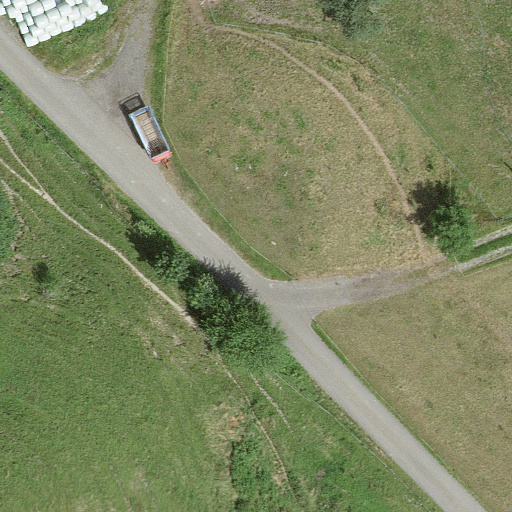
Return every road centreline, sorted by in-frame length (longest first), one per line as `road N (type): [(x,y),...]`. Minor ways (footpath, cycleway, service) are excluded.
road 1 (unclassified): [(466,511),(0,46)]
road 2 (track): [(511,240),(346,291),(258,304)]
